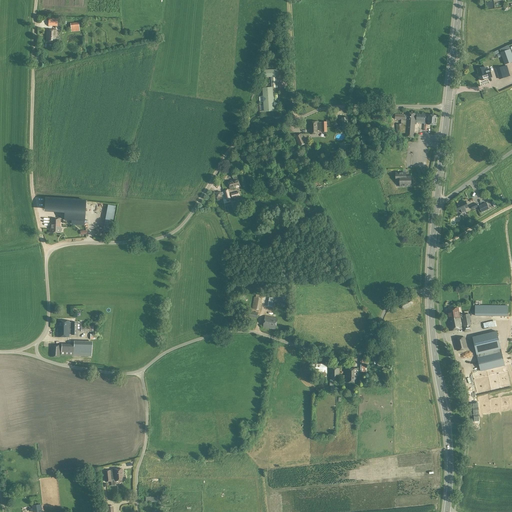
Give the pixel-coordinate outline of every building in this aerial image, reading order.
[(55,43),(56,31),(47,30),(46,42),(55,43)] [(504,64),(511,61),(511,55),(509,49),(500,53),(504,64)] [(496,69),(499,80),(507,78),(503,67),(496,69)] [(491,76),(489,69),(485,70),(484,68),(477,70),(478,73),(480,80),(481,80),(481,81),(482,81),(484,81),(485,80),(484,79),(488,78),(491,76)] [(262,89),(263,112),(273,112),(272,88),(262,89)] [(416,125),(416,124),(417,124),(417,123),(425,124),(425,125),(427,125),(436,126),(437,116),(408,114),(406,137),(414,137),(415,125),(416,125)] [(349,130),(347,117),(341,118),(343,130),(349,130)] [(319,123),(319,122),(310,122),(310,134),(319,134),(319,130),(322,130),(322,131),(327,131),(327,122),(322,122),(322,123),(319,123)] [(306,144),(302,134),(295,136),(299,147),(306,144)] [(400,181),(400,187),(407,187),(407,186),(411,186),(411,177),(403,177),(403,173),(396,173),(396,181),(400,181)] [(230,189),(240,187),(238,179),(237,176),(236,174),(233,175),(233,178),(234,177),(234,180),(228,182),(230,189)] [(85,201),(46,198),(46,208),(65,210),(64,211),(64,220),(71,220),(71,224),(84,225),(85,201)] [(465,209),(468,207),(465,202),(463,203),(463,202),(454,207),(457,212),(461,210),(462,212),(466,210),(465,209)] [(482,213),(489,210),(486,203),(479,206),(482,213)] [(50,224),(49,233),(61,233),(61,227),(60,227),(60,220),(51,219),(50,224)] [(252,309),(259,310),(261,298),(255,297),(252,309)] [(269,298),(268,307),(282,309),(283,300),(269,298)] [(408,300),(400,304),(400,307),(401,310),(404,310),(411,306),(412,303),(411,301),(408,300)] [(475,306),(475,316),(508,316),(508,306),(475,306)] [(472,325),(470,315),(462,316),(462,315),(460,315),(459,308),(447,310),(450,331),(462,329),(461,319),(462,318),(464,327),(463,327),(464,332),(465,332),(465,333),(472,331),(471,325),(472,325)] [(265,317),(263,327),(276,330),(278,319),(275,318),(275,316),(280,317),(281,312),(272,311),(271,317),(265,317)] [(496,319),(478,322),(479,333),(503,329),(502,322),(497,323),(496,319)] [(57,321),(57,337),(69,337),(69,335),(69,323),(69,321),(57,321)] [(473,336),(478,358),(477,358),(481,372),(505,366),(502,352),(497,331),(478,335),(473,336)] [(465,338),(455,340),(457,351),(467,349),(465,338)] [(92,356),(92,346),(92,342),(74,341),(74,344),(61,344),(61,355),(92,356)] [(51,346),(50,357),(60,357),(60,346),(51,346)] [(368,359),(361,359),(360,372),(367,372),(367,366),(370,366),(370,364),(369,364),(369,360),(368,360),(368,359)] [(318,366),(319,372),(324,372),(324,378),(328,378),(328,362),(321,363),(321,366),(318,366)] [(346,378),(346,376),(340,375),(340,368),(330,368),(330,386),(336,387),(336,381),(340,381),(340,379),(343,379),(344,378),(346,378)] [(358,369),(347,368),(346,376),(346,378),(346,383),(357,383),(358,369)] [(126,480),(126,476),(124,476),(123,470),(115,470),(115,471),(111,472),(111,471),(105,471),(106,482),(112,481),(112,480),(116,479),(116,481),(124,480),(126,480)]
